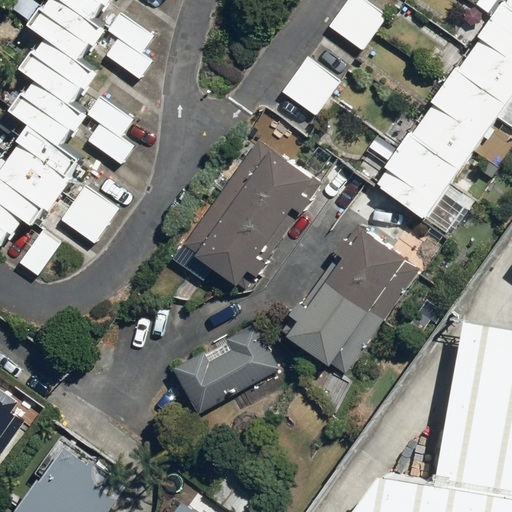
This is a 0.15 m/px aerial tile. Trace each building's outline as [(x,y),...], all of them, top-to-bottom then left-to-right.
[(0,239),(8,245),(19,229),(24,232),(35,215),(45,221),(55,206),(59,208),(94,154),(74,141),(96,108),(83,100),(92,86),(97,89),(111,67),(93,55),(115,22),(105,15),(114,0),(52,0),(40,20),(55,29),(31,66),(44,74),(22,108),(41,120),(23,148),(14,142),(1,163),(0,162),(0,239)] [(395,13),(377,0),(351,0),(333,26),(367,51),(395,13)] [(473,206),(453,192),(511,108),(511,0),(510,0),(498,17),(489,30),(476,48),(382,181),(433,216),(429,222),(451,237),(473,206)] [(161,33),(127,9),(114,28),(123,35),(148,52),(161,33)] [(148,52),(123,35),(110,54),(145,77),(158,59),(148,52)] [(347,78),(313,53),(287,88),(321,113),(347,78)] [(140,118),(106,95),(94,113),(105,120),(128,136),(140,118)] [(128,136),(105,120),(93,138),(128,162),(140,144),(128,136)] [(330,177),(265,132),(190,240),(248,280),(257,267),(265,273),(330,177)] [(511,143),(501,136),(486,157),(491,160),(485,169),(496,176),(511,154),(511,143)] [(126,204),(92,181),(68,217),(102,240),(126,204)] [(412,222),(398,241),(366,218),(345,246),(354,253),(320,300),(313,295),(301,312),(310,318),(299,333),(352,371),(426,269),(429,264),(415,254),(430,235),(412,222)] [(44,274),(68,240),(49,227),(25,260),(44,274)] [(511,328),(457,320),(431,483),(511,496),(511,328)] [(180,368),(205,411),(288,363),(263,321),(180,368)] [(0,454),(38,397),(0,372),(0,454)] [(106,511),(132,475),(77,436),(26,507),(33,511),(106,511)] [(243,511),(252,511),(273,484),(239,460),(216,492),(243,511)] [(355,511),(511,511),(511,496),(431,483),(380,475),(355,511)] [(215,511),(188,493),(174,511),(215,511)]
